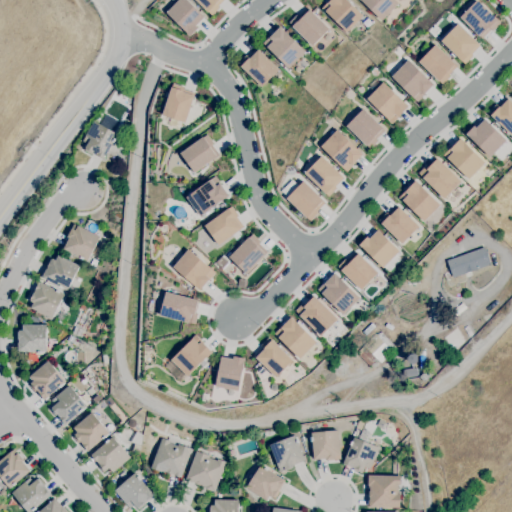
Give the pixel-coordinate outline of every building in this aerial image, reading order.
[(181,0),(187,0),(208,20),(193,36),(169,13),(181,0)] [(228,0),(215,14),(200,0),(228,0)] [(337,0),(349,0),(367,17),(352,33),(328,9),(337,0)] [(394,0),(398,3),(383,19),(363,0),(394,0)] [(474,0),(480,0),(501,20),(486,36),(462,12),(474,0)] [(311,6),(335,29),(320,44),(296,21),(311,6)] [(283,25),(307,48),(292,64),(268,40),(283,25)] [(460,25),(484,48),(469,64),(445,40),(460,25)] [(438,45),(463,68),(448,83),(423,60),(438,45)] [(260,49),(285,72),(270,88),(246,65),(260,49)] [(410,61),(434,84),(419,100),(395,77),(410,61)] [(384,81),(408,104),(393,119),(369,96),(384,81)] [(173,87),(197,94),(195,99),(188,121),(165,114),(171,92),(173,87)] [(507,100),(511,104),(511,134),(492,115),(507,100)] [(362,109),(383,129),(375,138),(378,141),(371,147),(347,124),(362,109)] [(485,118),(509,142),(494,157),(470,134),(485,118)] [(104,159),(93,153),(92,155),(84,150),(87,144),(83,141),(94,121),(118,134),(104,159)] [(340,132),(364,155),(349,171),(325,147),(340,132)] [(182,153),(208,135),(221,154),(212,160),(195,172),(182,153)] [(463,139),(488,162),(473,177),(449,154),(463,139)] [(322,156),(346,179),(331,195),(307,172),(322,156)] [(439,161),(463,184),(449,200),(424,176),(439,161)] [(192,196),(210,183),(215,179),(227,196),(217,203),(204,213),(192,196)] [(304,182),(328,205),(314,220),(289,197),(304,182)] [(417,183),(441,206),(426,221),(402,198),(417,183)] [(398,206),(423,229),(408,244),(383,221),(398,206)] [(206,226),(225,212),(230,208),(245,228),(240,232),(222,246),(206,226)] [(87,261),(63,249),(69,237),(67,236),(71,228),(74,223),(78,225),(100,236),(87,261)] [(379,229),(403,252),(388,268),(364,244),(379,229)] [(229,259),(248,240),(250,238),(267,256),(264,258),(246,276),(229,259)] [(453,278),(447,260),(485,247),(491,264),(453,278)] [(175,267),(191,249),(215,272),(199,289),(196,287),(175,267)] [(359,252),(383,276),(368,291),(344,268),(359,252)] [(68,290),(42,277),(46,269),(47,269),(48,266),(52,258),(56,260),(58,255),(80,266),(68,290)] [(94,268),(89,265),(93,259),(98,261),(94,268)] [(336,272),(361,295),(346,311),(321,288),(336,272)] [(52,318),(31,307),(33,302),(29,300),(34,292),(36,290),(35,290),(40,281),(64,294),(52,318)] [(156,314),(162,290),(190,298),(197,300),(190,323),(182,321),(156,314)] [(318,295),(342,319),(327,334),(303,311),(318,295)] [(297,314),(321,337),(306,353),(282,330),(297,314)] [(46,352),(18,352),(18,342),(19,342),(19,339),(18,339),(18,330),(22,330),(22,324),(47,324),(46,352)] [(370,368),(359,355),(360,354),(358,350),(364,345),(375,334),(376,334),(382,332),(394,345),(392,351),(392,352),(381,363),(378,360),(370,368)] [(172,358),(189,343),(196,337),(211,353),(207,357),(188,375),(172,358)] [(272,338),(296,361),(281,377),(263,359),(257,353),(272,338)] [(218,382),(223,363),(224,356),(246,361),(245,367),(240,387),(218,382)] [(44,400),(36,391),(35,392),(29,386),(31,384),(30,383),(34,381),(30,376),(48,361),(66,381),(44,400)] [(404,377),(403,369),(412,368),(412,363),(416,362),(417,367),(418,375),(404,377)] [(425,382),(419,377),(425,370),(431,375),(425,382)] [(65,425),(57,415),(56,416),(50,409),(55,404),(52,400),(69,385),(87,406),(65,425)] [(87,452),(79,443),(78,443),(73,437),(75,435),(74,435),(77,432),(73,428),(92,412),(110,432),(90,450),(89,450),(87,452)] [(383,430),(376,425),(380,419),(387,423),(383,430)] [(361,430),(356,427),(356,426),(353,424),(354,420),(358,422),(359,421),(364,423),(361,430)] [(327,462),(327,460),(326,460),(326,458),(314,459),(312,440),(311,441),(311,437),(312,437),(311,432),(339,430),(341,454),(341,459),(335,459),(335,461),(327,462)] [(141,445),(131,442),(137,431),(142,435),(141,445)] [(280,472),(279,468),(278,468),(270,445),(295,435),(297,440),(298,439),(299,442),(298,443),(305,461),(293,465),(294,466),(286,469),(287,470),(280,472)] [(362,473),(354,469),(343,464),(343,463),(350,445),(351,441),(352,441),(354,436),(379,447),(370,469),(364,467),(362,473)] [(103,473),(97,466),(99,465),(91,456),(112,437),(130,457),(113,472),(109,468),(103,473)] [(181,477),(165,471),(165,472),(161,471),(151,468),(162,438),(171,441),(170,443),(177,446),(178,443),(192,448),(181,477)] [(10,488),(0,476),(0,460),(14,448),(18,453),(19,453),(24,459),(23,461),(31,471),(10,488)] [(215,492),(205,489),(206,487),(192,482),(186,480),(187,479),(186,479),(196,451),(210,456),(209,458),(217,460),(217,458),(226,462),(222,473),(221,473),(215,492)] [(266,500),(246,488),(261,465),(285,480),(278,490),(280,491),(275,498),(273,497),(273,498),(269,496),(266,500)] [(139,510),(135,504),(130,508),(114,490),(135,473),(154,495),(145,503),(145,504),(139,510)] [(399,508),(369,507),(369,505),(369,499),(370,497),(369,497),(369,485),(368,485),(368,475),(400,476),(400,489),(398,489),(398,492),(400,493),(399,508)] [(32,511),(28,511),(12,493),(30,478),(33,482),(39,477),(45,484),(44,485),(46,489),(47,488),(50,491),(49,492),(52,495),(32,511)] [(38,511),(54,499),(55,500),(55,499),(60,505),(60,506),(61,508),(62,507),(66,511),(38,511)] [(238,511),(210,511),(210,505),(214,505),(214,499),(239,500),(238,511)]
